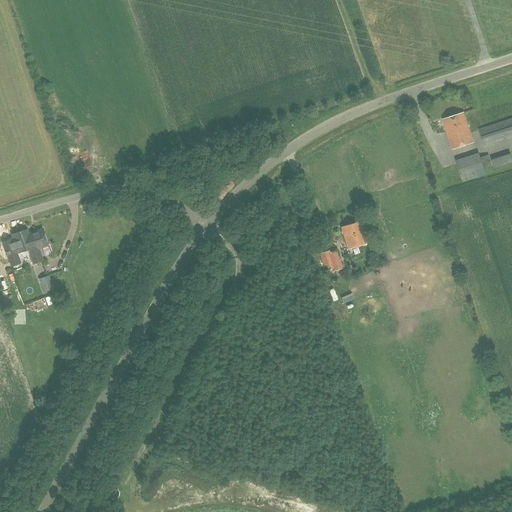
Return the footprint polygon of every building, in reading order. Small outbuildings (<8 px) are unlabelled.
[(452,149),(473,142),(464,113),(443,120),(452,149)] [(511,136),(511,119),(480,129),(485,145),(511,136)] [(488,155),(481,157),(479,153),(456,160),(463,182),(486,175),(484,169),(492,166),(488,155)] [(342,227),(349,248),(366,243),(360,222),(342,227)] [(34,264),(39,262),(29,234),(27,229),(12,234),(19,252),(29,249),(34,264)] [(43,229),(29,234),(39,262),(43,260),(39,248),(48,245),(43,229)] [(325,271),(334,269),(334,271),(343,268),(338,250),(330,252),(329,251),(319,254),(325,271)] [(43,292),(54,289),(49,275),(39,279),(43,292)] [(59,291),(49,295),(52,304),(62,301),(59,291)]
